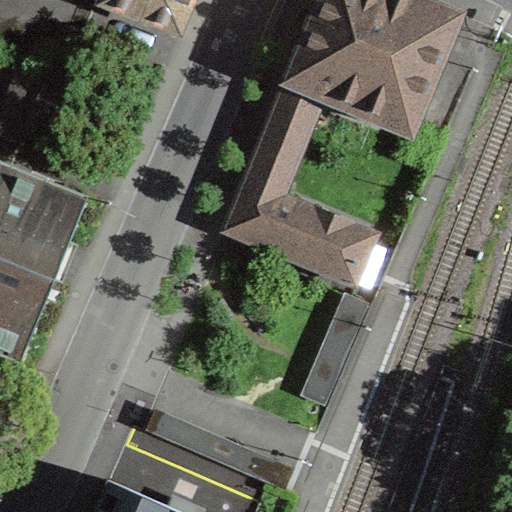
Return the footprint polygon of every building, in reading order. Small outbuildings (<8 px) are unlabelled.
[(101,0),(179,29),(190,0),(101,0)] [(318,0),(310,20),(286,80),(412,133),(460,12),(431,0),(318,0)] [(324,104),(284,87),(231,217),(226,228),(355,282),(375,232),(283,195),(324,104)] [(0,347),(21,356),(61,258),(86,198),(0,163),(0,347)] [(185,511),(183,511),(108,483),(95,511),(185,511)]
